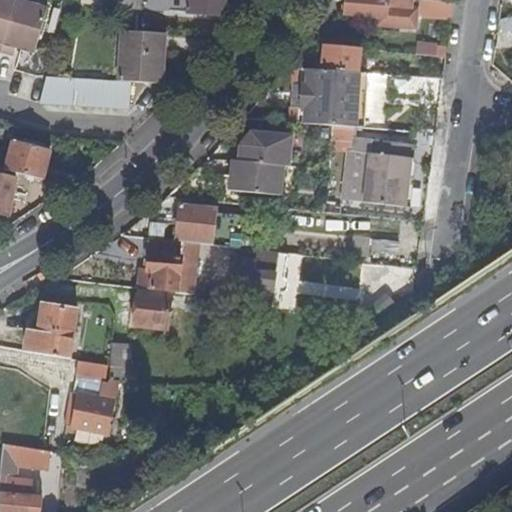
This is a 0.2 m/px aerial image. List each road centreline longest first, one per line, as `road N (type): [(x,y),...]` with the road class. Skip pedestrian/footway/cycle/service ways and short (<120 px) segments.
road 1 (unclassified): [(0,277),(37,258),(140,172),(209,101),(280,0)]
road 2 (motorway): [(511,318),(217,511)]
road 3 (residential): [(436,257),(461,81)]
road 4 (motorway): [(363,511),(511,416)]
